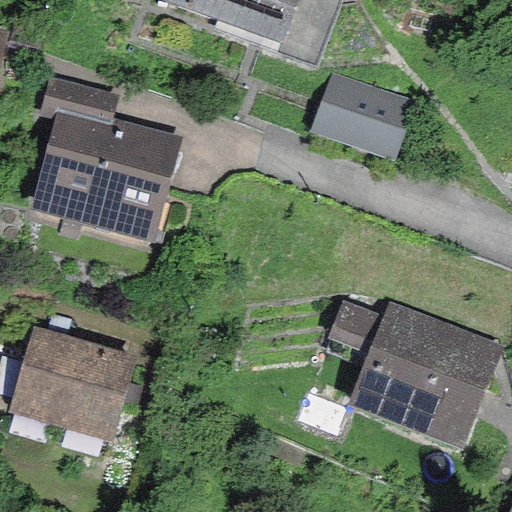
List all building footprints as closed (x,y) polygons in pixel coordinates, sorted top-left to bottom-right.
[(162,0),(281,42),(295,0),(162,0)] [(0,131),(3,132),(25,51),(0,44),(0,131)] [(415,107),(335,77),(314,135),(394,164),(415,107)] [(44,221),(177,250),(198,155),(126,140),(132,109),(71,96),(44,221)] [(314,373),(345,389),(391,300),(360,284),(314,373)] [(475,447),(511,353),(400,312),(364,406),(475,447)] [(136,447),(155,369),(49,343),(30,422),(136,447)]
